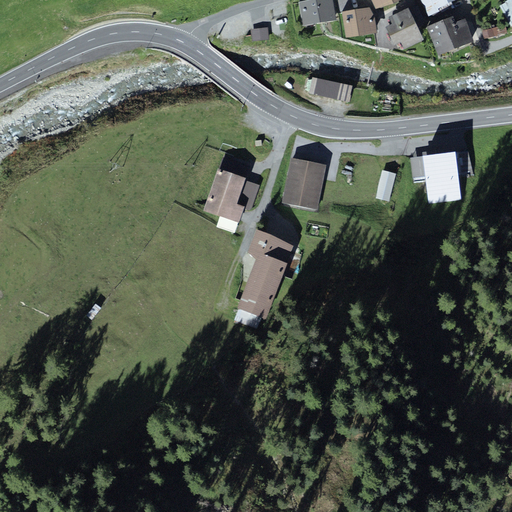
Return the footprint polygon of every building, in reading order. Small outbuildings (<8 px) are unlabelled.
[(332,0),(304,0),(296,2),(300,24),(336,16),(332,0)] [(422,0),(428,13),(457,0),(422,0)] [(371,6),(343,11),(347,35),(375,31),(371,6)] [(408,8),(389,17),(393,24),(387,27),(394,44),(401,41),(403,46),(422,37),(408,8)] [(451,17),(427,28),(439,56),(471,42),(461,20),(454,23),(451,17)] [(274,27),(258,29),(259,39),(275,38),(274,27)] [(350,85),(312,76),(308,90),(346,100),(350,85)] [(455,148),(424,152),(430,199),(461,195),(455,148)] [(325,164),(292,157),(283,201),(316,208),(325,164)] [(253,178),(224,167),(207,211),(242,224),(249,206),(243,204),(253,178)] [(395,174),(382,172),(377,197),(389,200),(395,174)] [(297,245),(259,228),(248,252),(259,257),(238,303),(265,315),(297,245)]
